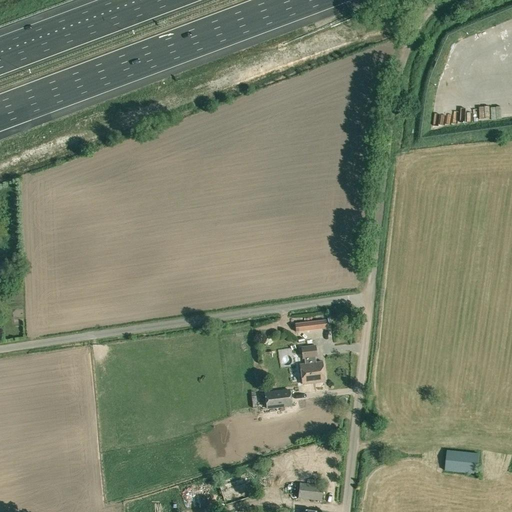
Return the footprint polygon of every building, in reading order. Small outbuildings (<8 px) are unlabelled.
[(201,28),(176,38),(178,43),(203,32),(201,28)] [(296,332),(326,329),(325,320),(295,324),(296,332)] [(316,346),(301,348),(302,359),(310,358),(310,364),(300,365),(302,384),(324,382),(321,362),(315,363),(314,358),(317,358),(316,346)] [(290,389),(264,392),(266,410),(292,407),(290,389)] [(461,429),(462,397),(438,396),(437,428),(461,429)] [(382,413),(400,413),(400,399),(388,398),(388,404),(382,403),(382,413)] [(401,416),(425,417),(426,404),(402,403),(401,416)] [(424,424),(383,420),(381,439),(423,443),(424,424)] [(445,471),(477,475),(479,454),(447,451),(445,471)] [(299,483),(298,492),(297,498),(297,499),(321,502),(323,486),(299,483)]
